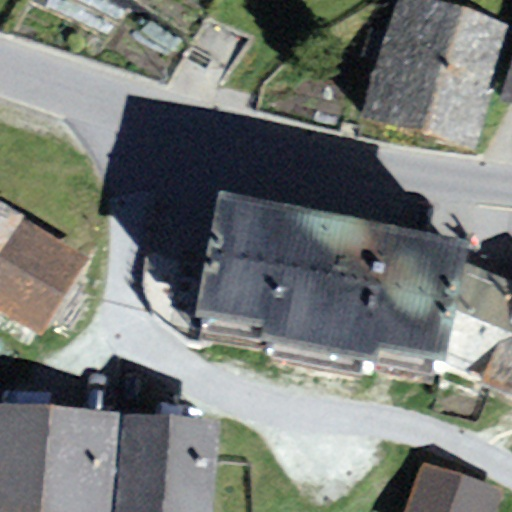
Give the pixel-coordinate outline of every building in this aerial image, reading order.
[(511,30),(421,0),(402,0),(362,122),(472,158),(511,37),(511,30)] [(0,206),(0,322),(35,345),(88,261),(0,206)] [(224,211),(203,336),(261,346),(259,360),(374,379),(376,366),(450,378),(468,272),(471,253),(224,211)] [(511,287),(468,272),(450,378),(485,389),(511,329),(511,287)] [(511,329),(485,389),(479,401),(511,413),(511,329)] [(0,417),(0,511),(116,511),(121,425),(0,417)] [(217,511),(222,430),(121,425),(116,511),(217,511)] [(427,472),(414,511),(498,511),(504,496),(427,472)]
